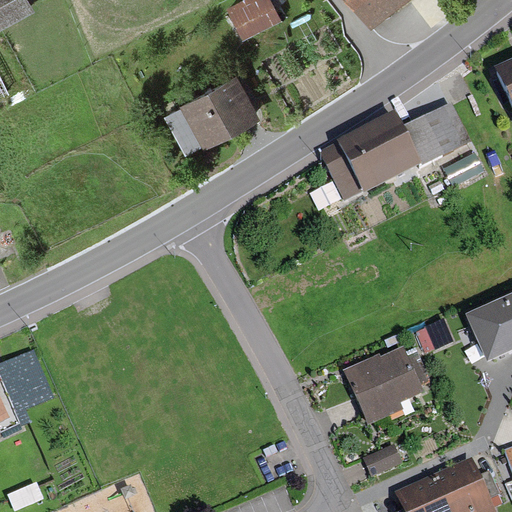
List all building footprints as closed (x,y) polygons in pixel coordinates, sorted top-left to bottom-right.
[(0,0),(0,24),(32,6),(29,0),(0,0)] [(282,15),(274,0),(237,0),(228,5),(244,35),(282,15)] [(409,0),(350,0),(373,29),(409,0)] [(511,68),(497,76),(511,107),(511,68)] [(250,93),(237,70),(181,101),(183,104),(167,113),(187,150),(203,141),(204,144),(261,113),(250,93)] [(451,103),(404,128),(423,165),(424,167),(471,142),(451,103)] [(338,142),(321,150),(347,201),(362,193),(363,196),(423,165),(404,128),(395,110),(336,139),(338,142)] [(445,170),(454,188),(483,174),(474,155),(445,170)] [(511,296),(466,317),(488,364),(511,353),(511,296)] [(443,322),(418,332),(428,354),(453,343),(443,322)] [(379,356),(346,371),(369,425),(403,410),(401,405),(423,396),(403,351),(381,360),(379,356)] [(28,353),(0,364),(0,399),(5,407),(11,404),(14,410),(56,392),(42,359),(32,363),(28,353)] [(0,424),(11,418),(5,407),(0,399),(0,424)] [(395,444),(364,458),(373,477),(404,463),(395,444)] [(411,493),(397,499),(403,511),(401,511),(496,511),(476,465),(462,471),(411,493)] [(34,487),(8,497),(13,508),(39,499),(34,487)]
